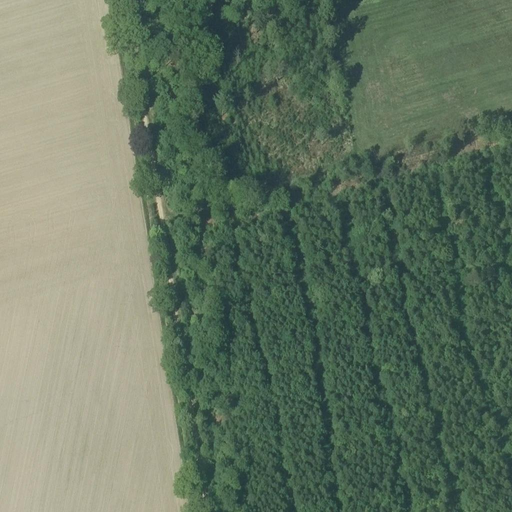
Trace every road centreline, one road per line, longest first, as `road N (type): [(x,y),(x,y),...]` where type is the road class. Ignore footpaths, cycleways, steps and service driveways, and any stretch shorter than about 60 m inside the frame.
road 1 (track): [(205,511),(127,0)]
road 2 (track): [(164,234),(366,175),(376,161)]
